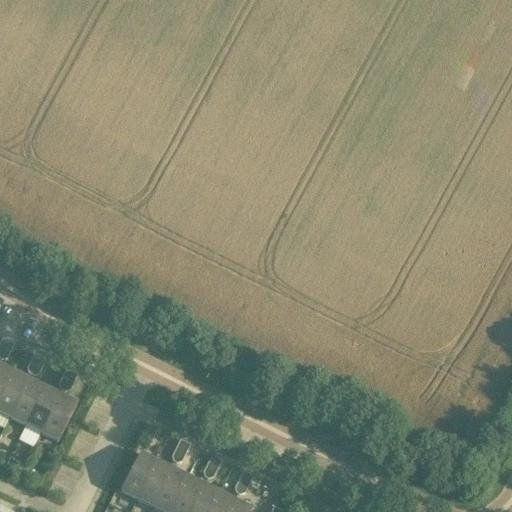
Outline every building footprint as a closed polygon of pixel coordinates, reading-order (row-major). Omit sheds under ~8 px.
[(0,342),(0,349),(9,354),(13,346),(1,340),(0,342)] [(9,354),(0,349),(0,361),(1,362),(6,361),(9,354)] [(29,364),(40,370),(45,362),(33,356),(29,364)] [(40,370),(29,364),(26,370),(28,376),(32,378),(37,376),(40,370)] [(0,398),(12,374),(0,367),(0,398)] [(60,380),(72,386),(76,377),(65,371),(60,380)] [(9,421),(28,382),(12,374),(0,398),(0,429),(3,430),(8,420),(9,421)] [(72,386),(60,380),(57,386),(59,392),(64,394),(69,392),(72,386)] [(28,382),(9,421),(25,429),(44,390),(28,382)] [(44,390),(25,429),(40,436),(60,397),(44,390)] [(60,397),(40,436),(56,445),(76,405),(60,397)] [(174,451),(184,456),(189,447),(179,442),(174,451)] [(172,464),(175,466),(181,464),(184,456),(174,451),(170,459),(172,464)] [(139,455),(119,494),(136,502),(155,463),(139,455)] [(221,462),(211,457),(206,467),(216,472),(221,462)] [(155,463),(136,502),(152,510),(171,471),(155,463)] [(10,473),(18,477),(22,469),(14,465),(10,473)] [(204,480),(207,481),(212,480),(216,472),(206,467),(202,475),(204,480)] [(156,511),(170,511),(187,479),(171,471),(152,510),(156,511)] [(237,483),(247,488),(252,478),(242,473),(237,483)] [(187,479),(170,511),(189,511),(202,486),(187,479)] [(238,497),(244,495),(247,488),(237,483),(233,490),(235,496),(238,497)] [(202,486),(189,511),(209,511),(218,494),(202,486)] [(218,494),(209,511),(228,511),(234,502),(218,494)] [(234,502),(228,511),(249,511),(251,510),(234,502)]
